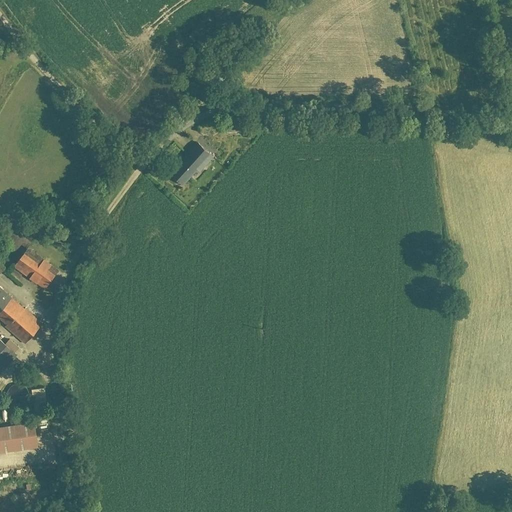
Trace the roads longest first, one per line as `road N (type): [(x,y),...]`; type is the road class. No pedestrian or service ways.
road 1 (unclassified): [(75,511),(47,338),(81,246),(135,162),(213,107),(350,102),(511,125)]
road 2 (track): [(135,162),(0,19)]
